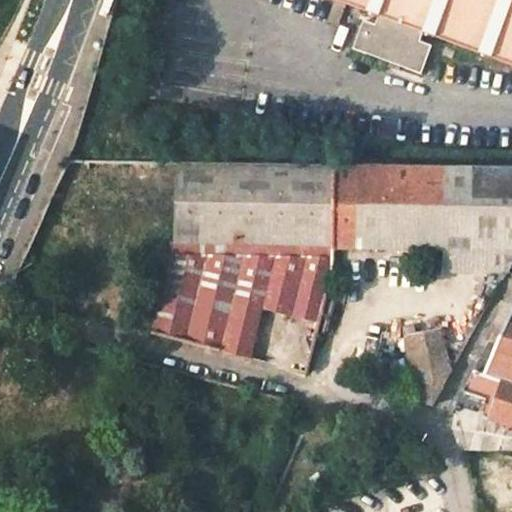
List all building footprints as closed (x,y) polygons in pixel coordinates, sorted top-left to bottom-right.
[(511,0),(335,0),(379,16),(375,25),(364,21),(353,49),(421,74),(432,46),(420,42),(424,33),(511,64),(511,0)] [(336,165),(179,163),(176,255),(171,255),(151,335),(250,359),(263,310),(319,324),(333,268),(334,246),(336,165)] [(336,165),(334,246),(443,248),(442,268),(471,270),(473,169),(336,165)] [(511,169),(473,169),(471,270),(507,273),(511,262),(511,169)] [(136,302),(129,329),(143,333),(150,305),(136,302)] [(482,356),(474,371),(506,383),(494,419),(511,424),(511,309),(491,358),(482,356)] [(406,337),(419,403),(433,406),(454,370),(446,330),(406,337)] [(474,371),(463,392),(486,400),(481,415),(494,419),(506,383),(474,371)] [(285,398),(275,436),(287,439),(289,427),(297,429),(304,403),(285,398)] [(454,420),(462,451),(511,450),(511,424),(494,419),(481,415),(456,407),(454,420)] [(339,413),(335,446),(351,449),(353,416),(339,413)]
